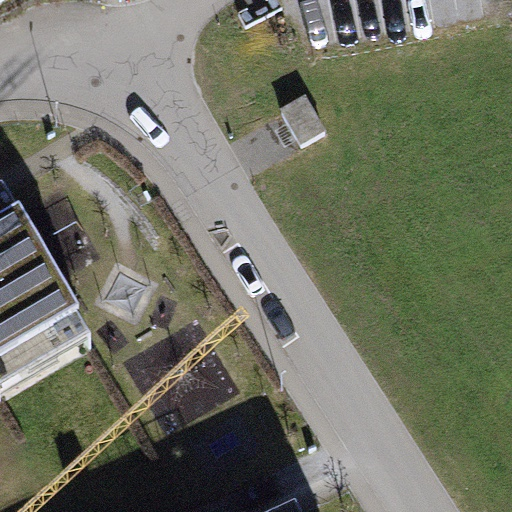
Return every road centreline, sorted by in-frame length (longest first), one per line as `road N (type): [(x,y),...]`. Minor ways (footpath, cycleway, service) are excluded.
road 1 (residential): [(119,70),(156,99),(190,148),(420,511)]
road 2 (residential): [(0,68),(56,53),(119,70)]
